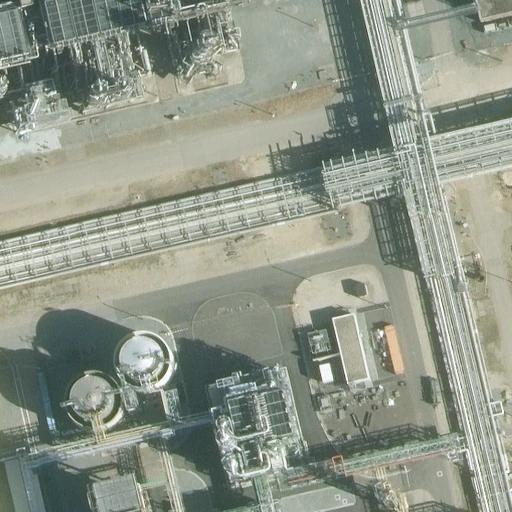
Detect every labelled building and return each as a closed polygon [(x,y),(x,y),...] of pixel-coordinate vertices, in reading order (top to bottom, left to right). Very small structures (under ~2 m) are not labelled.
[(511,0),(0,0),(0,99),(5,98),(9,120),(29,116),(30,121),(42,118),(41,114),(55,110),(52,101),(76,95),(80,114),(141,103),(136,80),(129,81),(121,45),(172,33),(181,70),(173,80),(185,88),(197,71),(213,81),(228,58),(234,57),(227,18),(244,14),(240,0),(361,0),(386,107),(397,153),(438,143),(433,119),(426,120),(421,100),(406,35),(480,18),(478,10),(404,27),(397,0),(511,0)] [(511,0),(475,0),(478,10),(480,18),(481,25),(511,17),(511,0)] [(0,289),(405,196),(441,188),(511,171),(511,125),(438,143),(397,153),(0,243),(0,289)] [(511,511),(511,496),(441,188),(405,196),(478,511),(511,511)] [(318,291),(309,293),(316,315),(324,313),(318,291)] [(348,387),(370,382),(355,316),(333,321),(348,387)] [(334,383),(330,367),(320,369),(324,386),(334,383)] [(215,378),(230,480),(301,470),(286,368),(215,378)] [(74,404),(75,411),(77,418),(82,423),(88,427),(95,428),(101,428),(107,425),(113,420),(116,414),(118,407),(117,400),(113,393),(108,389),(101,386),(94,385),(87,387),(81,391),(77,397),(74,404)] [(182,511),(167,443),(172,442),(169,430),(165,431),(165,429),(104,443),(101,428),(95,428),(101,453),(155,442),(157,447),(159,447),(174,511),(148,511),(142,486),(94,496),(95,507),(98,507),(98,511),(182,511)] [(2,464),(13,511),(43,511),(35,477),(32,477),(27,459),(2,464)]
